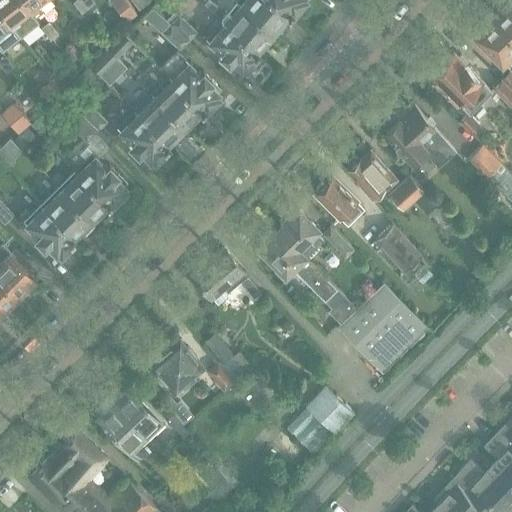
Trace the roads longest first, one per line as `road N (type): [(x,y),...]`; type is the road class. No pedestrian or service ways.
road 1 (residential): [(396,0),(0,400)]
road 2 (tertiary): [(511,270),(284,511)]
road 3 (tertiary): [(309,511),(511,298)]
road 4 (residential): [(369,511),(511,362)]
